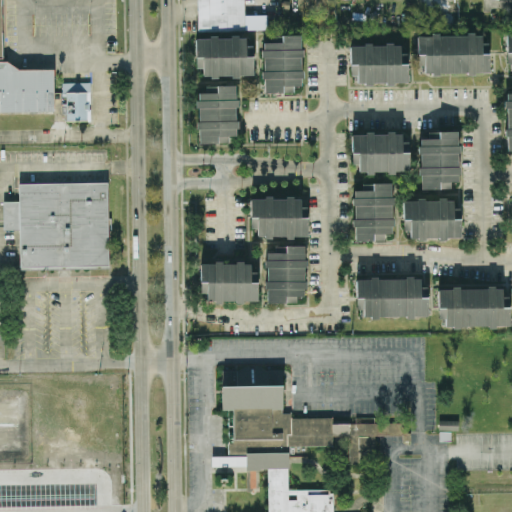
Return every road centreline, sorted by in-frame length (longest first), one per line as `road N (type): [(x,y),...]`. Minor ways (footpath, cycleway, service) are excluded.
road 1 (secondary): [(134,0),(143,511)]
road 2 (secondary): [(175,511),(168,0)]
